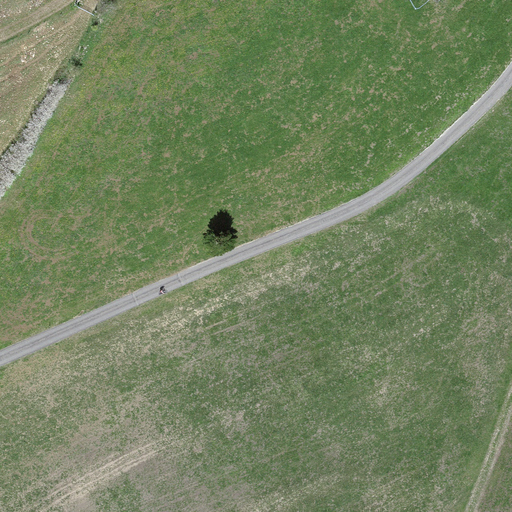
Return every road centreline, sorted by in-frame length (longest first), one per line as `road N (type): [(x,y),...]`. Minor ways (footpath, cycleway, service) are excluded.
road 1 (unclassified): [(0,359),(392,186),(511,67)]
road 2 (track): [(511,393),(470,511)]
